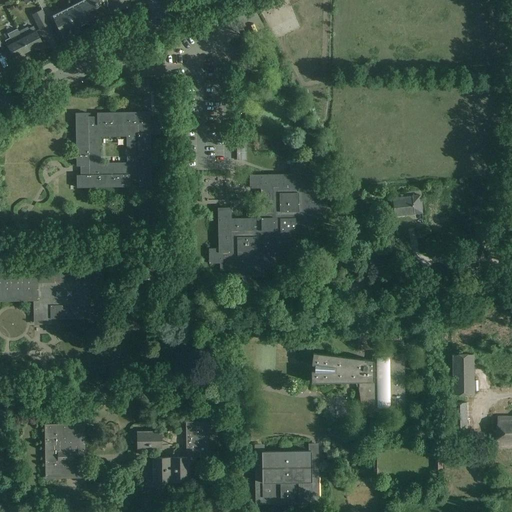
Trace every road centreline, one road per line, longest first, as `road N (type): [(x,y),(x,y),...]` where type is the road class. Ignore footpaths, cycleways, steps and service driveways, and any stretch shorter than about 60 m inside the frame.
road 1 (unknown): [(0,390),(204,387),(221,378),(224,315),(511,268)]
road 2 (tertiary): [(0,108),(154,29)]
